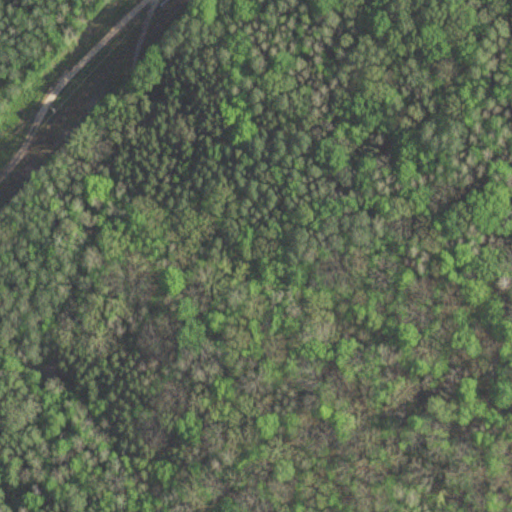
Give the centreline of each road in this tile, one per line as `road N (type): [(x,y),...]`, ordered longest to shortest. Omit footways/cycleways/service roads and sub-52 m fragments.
road 1 (track): [(183,511),(149,487),(51,367)]
road 2 (residential): [(12,511),(51,367)]
